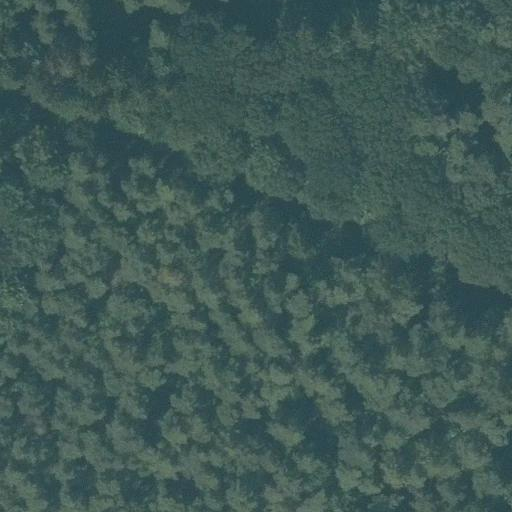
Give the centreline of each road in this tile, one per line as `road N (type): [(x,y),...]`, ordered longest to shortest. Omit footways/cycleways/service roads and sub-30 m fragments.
road 1 (track): [(511,270),(0,65)]
road 2 (track): [(0,272),(65,90)]
